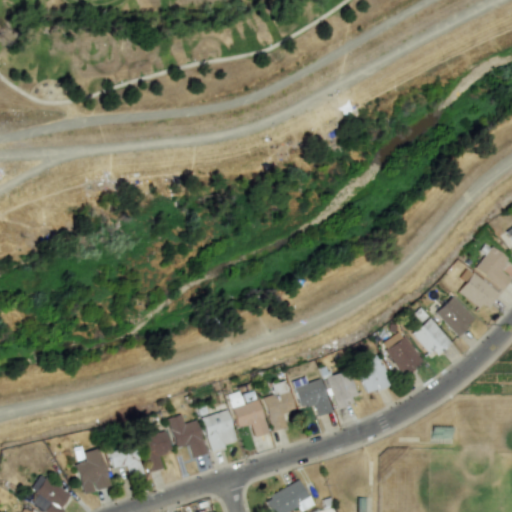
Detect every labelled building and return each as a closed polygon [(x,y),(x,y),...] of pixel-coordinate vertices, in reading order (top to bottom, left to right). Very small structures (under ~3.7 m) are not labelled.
[(497,271),(504,259),(485,248),(472,271),(501,288),(507,277),(497,271)] [(454,291),(480,312),(495,293),(470,272),(454,291)] [(432,312),(454,335),(472,319),(450,295),(432,312)] [(408,334),(429,357),(447,341),(426,318),(408,334)] [(382,350),(400,376),(420,362),(402,336),(382,350)] [(365,394),(387,384),(373,355),(351,365),(365,394)] [(357,397),(344,368),(322,378),(335,407),(357,397)] [(298,408),(311,404),(315,416),(329,412),(318,378),(291,387),(298,408)] [(292,408),(283,380),(269,385),(272,393),(259,398),(270,429),(284,425),(279,413),(292,408)] [(235,428),(248,424),(252,437),(266,432),(256,399),(241,404),(237,391),(225,394),(235,428)] [(198,417),(208,450),(234,442),(224,409),(198,417)] [(193,419),(181,424),(178,414),(164,418),(173,448),(186,444),(190,457),(204,453),(193,419)] [(156,455),(169,451),(163,430),(136,438),(146,471),(160,467),(156,455)] [(139,474),(131,444),(106,450),(110,468),(125,465),(128,477),(139,474)] [(71,464),(81,494),(108,485),(96,448),(81,453),(83,460),(71,464)] [(42,511),(59,511),(61,510),(58,508),(66,493),(42,479),(27,503),(42,511)] [(261,497),(267,511),(283,511),(297,506),(298,509),(309,504),(297,480),(261,497)]
